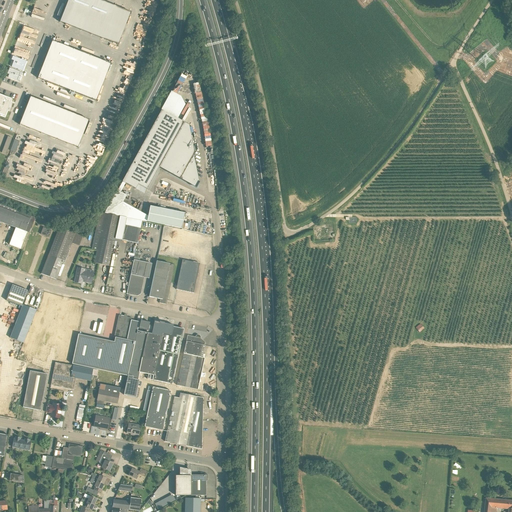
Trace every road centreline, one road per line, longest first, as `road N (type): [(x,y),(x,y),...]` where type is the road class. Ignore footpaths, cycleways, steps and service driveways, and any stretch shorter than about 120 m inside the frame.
road 1 (motorway): [(203,0),(235,129),(252,262),(254,511)]
road 2 (motorway): [(266,383),(253,176),(214,0)]
road 3 (motorway): [(181,0),(173,48),(99,188),(65,210),(0,191)]
road 4 (unclassified): [(284,230),(298,232),(329,212),(386,161),(449,67)]
road 5 (unclassified): [(284,230),(267,120),(235,0)]
road 6 (unclassified): [(221,324),(62,292),(0,268)]
road 7 (unclassified): [(511,213),(485,135),(449,67)]
road 8 (unclassified): [(221,465),(221,324)]
road 9 (unclassified): [(129,447),(0,422)]
road 10 (motorway): [(285,511),(266,383)]
road 11 (motorway): [(265,511),(266,383)]
